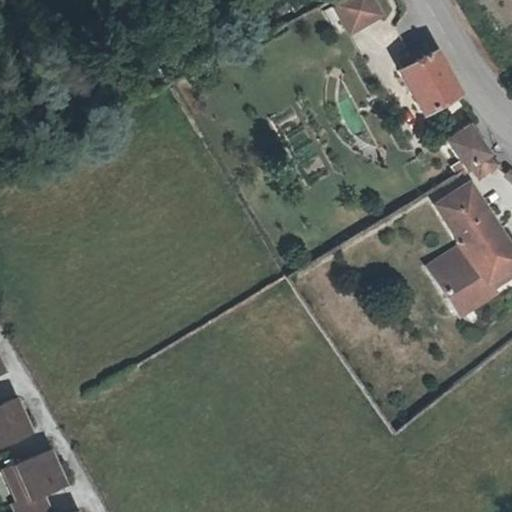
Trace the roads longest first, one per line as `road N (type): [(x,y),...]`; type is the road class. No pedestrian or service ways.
road 1 (unclassified): [(94,511),(0,336)]
road 2 (tertiary): [(427,0),(473,81),(511,121)]
